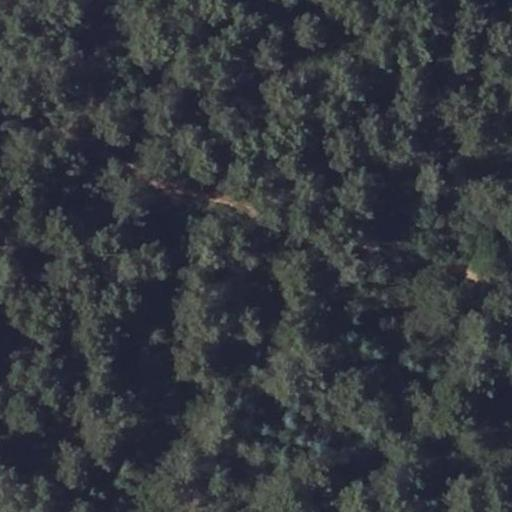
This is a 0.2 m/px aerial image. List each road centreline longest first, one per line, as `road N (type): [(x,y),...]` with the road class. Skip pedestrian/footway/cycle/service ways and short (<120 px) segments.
road 1 (track): [(511,293),(445,267),(309,246),(271,216),(137,176),(0,96)]
road 2 (track): [(0,408),(22,316),(0,194)]
